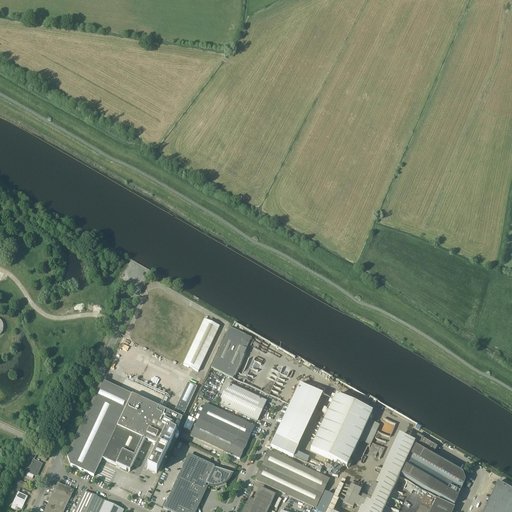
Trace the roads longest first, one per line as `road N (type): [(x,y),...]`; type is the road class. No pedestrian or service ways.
road 1 (unclassified): [(54,470),(146,272)]
road 2 (track): [(146,272),(0,185)]
road 3 (unclassified): [(232,511),(284,402)]
